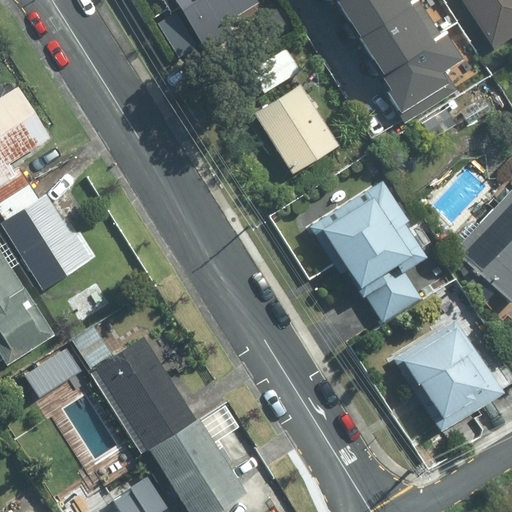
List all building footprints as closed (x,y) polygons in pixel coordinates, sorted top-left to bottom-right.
[(265,0),(174,0),(204,50),(272,11),(265,0)] [(329,0),(351,34),(407,0),(329,0)] [(417,0),(407,0),(351,34),(376,74),(439,35),(417,0)] [(511,29),(511,0),(479,0),(502,36),(511,29)] [(439,35),(376,74),(401,114),(464,74),(439,35)] [(28,75),(0,89),(0,193),(29,178),(18,156),(60,135),(28,75)] [(306,85),(255,114),(289,173),(340,143),(306,85)] [(460,122),(448,105),(414,128),(426,146),(460,122)] [(438,244),(389,171),(307,225),(375,327),(427,293),(407,264),(438,244)] [(511,175),(448,251),(511,305),(511,175)] [(42,177),(0,205),(0,215),(50,288),(97,256),(42,177)] [(0,241),(0,361),(3,365),(58,330),(0,241)] [(98,273),(65,293),(82,321),(115,301),(98,273)] [(453,316),(389,362),(438,428),(501,382),(453,316)] [(97,325),(72,340),(88,367),(113,351),(97,325)] [(154,337),(103,370),(196,511),(237,511),(259,498),(154,337)] [(124,511),(157,511),(170,504),(150,473),(114,496),(124,511)]
